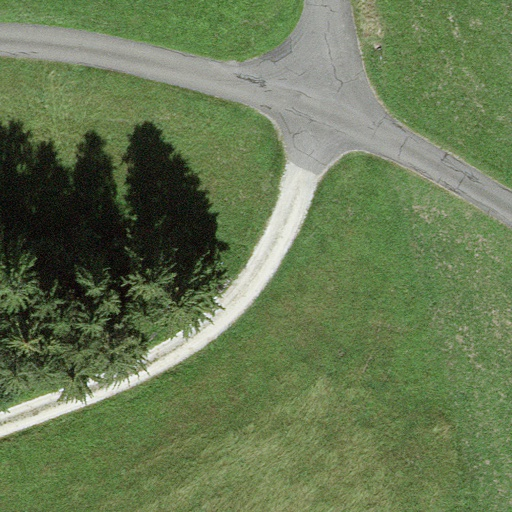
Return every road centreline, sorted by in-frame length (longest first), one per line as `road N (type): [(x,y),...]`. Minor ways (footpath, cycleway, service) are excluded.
road 1 (track): [(322,0),(314,118),(283,211),(226,311),(119,377),(0,419)]
road 2 (unclassified): [(0,44),(99,55),(398,141),(511,208)]
